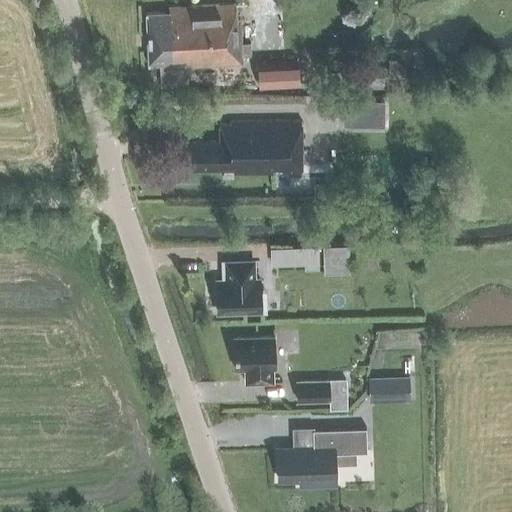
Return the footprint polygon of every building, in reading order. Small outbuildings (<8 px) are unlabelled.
[(146,65),(159,64),(160,87),(187,85),(186,68),(240,67),(239,27),(235,27),(234,7),(169,9),(169,14),(145,14),(146,65)] [(250,43),(239,43),(240,55),(251,55),(250,43)] [(258,62),(260,87),(282,86),(298,85),(299,85),(298,60),(258,62)] [(382,68),(350,68),(350,87),(382,87),(382,68)] [(325,87),(340,86),(340,73),(324,73),(325,87)] [(383,115),(384,101),(368,101),(368,115),(383,115)] [(186,140),(186,170),(220,170),(220,175),(272,175),(272,170),(291,170),(291,175),(301,175),(301,121),(230,121),(230,125),(218,125),(218,139),(186,140)] [(253,280),(253,262),(226,263),(226,281),(216,281),(217,312),(245,312),(245,306),(260,306),(260,279),(253,280)] [(272,368),(275,368),(273,336),(233,338),(234,369),(244,369),(245,383),(273,382),(272,368)] [(394,377),(368,378),(369,398),(369,402),(384,402),(383,378),(394,378),(394,401),(409,401),(409,397),(408,377),(394,377)] [(296,381),(297,401),(329,400),(328,380),(296,381)] [(277,448),(278,481),(299,480),(299,485),(335,484),(334,453),(367,452),(366,428),(312,429),(312,447),(277,448)]
